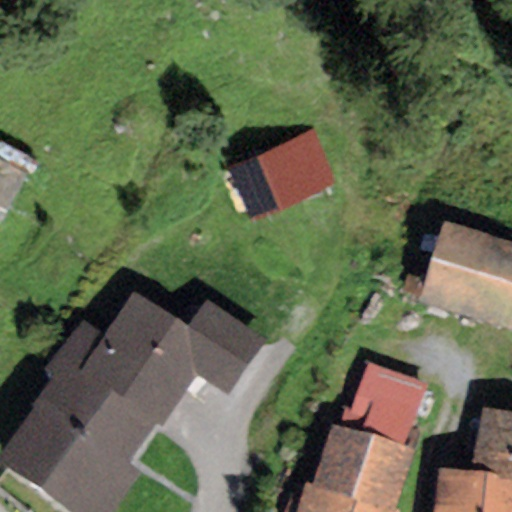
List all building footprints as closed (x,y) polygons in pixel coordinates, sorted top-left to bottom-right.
[(310,128),(230,165),(255,221),(336,184),(310,128)] [(0,206),(7,211),(28,172),(0,157),(0,206)] [(511,240),(441,219),(416,301),(508,329),(510,321),(511,321),(511,240)] [(162,442),(197,388),(230,409),(269,350),(206,309),(185,341),(130,305),(106,343),(75,390),(152,440),(162,442)] [(43,383),(59,394),(0,479),(0,485),(39,511),(102,511),(152,440),(75,390),(106,343),(82,327),(43,383)] [(338,426),(330,423),(311,483),(396,511),(417,447),(405,443),(424,386),(366,367),(351,412),(344,410),(338,426)] [(511,412),(482,406),(472,460),(448,458),(448,470),(511,477),(511,412)] [(511,511),(511,477),(448,470),(440,470),(435,511),(511,511)] [(311,483),(302,480),(292,511),(398,511),(399,509),(396,511),(311,483)]
